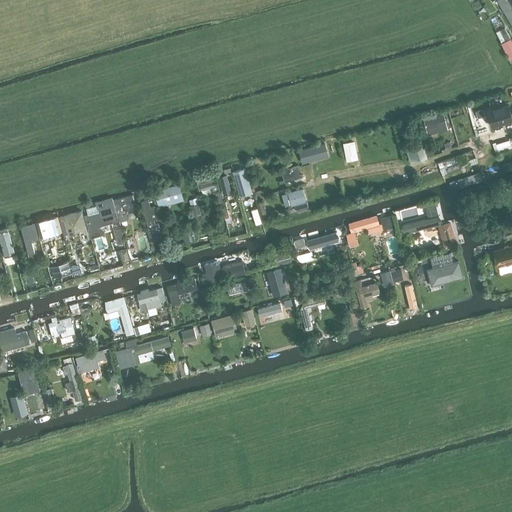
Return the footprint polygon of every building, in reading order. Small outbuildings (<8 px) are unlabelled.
[(511,4),(509,0),(496,0),(511,26),(511,4)] [(505,27),(496,32),(501,43),(511,38),(505,27)] [(511,58),(511,40),(511,38),(501,43),(510,59),(511,58)] [(511,114),(509,104),(488,110),(492,126),(511,119),(511,114)] [(483,109),(476,111),(478,118),(485,116),(483,109)] [(427,135),(448,129),(443,112),(422,117),(427,135)] [(422,139),(405,144),(411,163),(427,158),(422,139)] [(343,144),(346,162),(356,160),(355,156),(357,155),(354,141),(343,144)] [(445,148),(442,150),(443,152),(448,151),(447,149),(452,148),(450,141),(444,143),(445,148)] [(325,142),(299,149),(303,162),(329,155),(325,142)] [(477,157),(474,150),(465,153),(468,160),(477,157)] [(284,182),(303,177),(299,163),(280,169),(284,182)] [(245,167),(233,171),(240,196),(253,192),(245,167)] [(213,191),(219,190),(216,178),(219,177),(217,171),(208,174),(208,172),(195,176),(198,183),(200,191),(202,190),(204,195),(213,192),(213,191)] [(482,180),(480,172),(448,183),(451,191),(482,180)] [(224,195),(232,193),(227,174),(219,176),(224,195)] [(155,190),(159,207),(184,200),(180,184),(155,190)] [(285,208),(306,201),(302,188),(281,194),(285,208)] [(225,202),(222,190),(215,191),(218,203),(225,202)] [(120,220),(121,224),(127,222),(129,220),(126,210),(137,207),(133,193),(113,199),(119,220),(120,220)] [(119,220),(113,199),(112,197),(96,201),(97,205),(86,207),(88,214),(86,214),(92,238),(114,232),(117,243),(125,241),(121,224),(120,220),(119,220)] [(151,206),(149,198),(141,200),(150,235),(161,232),(159,222),(156,222),(155,219),(159,218),(155,205),(151,206)] [(268,220),(262,200),(256,202),(262,222),(268,220)] [(191,204),(189,205),(193,223),(196,223),(198,233),(206,231),(199,202),(191,204)] [(225,219),(230,217),(226,202),(221,203),(225,219)] [(295,205),(297,212),(309,208),(307,202),(295,205)] [(405,232),(441,224),(441,218),(439,215),(435,202),(425,204),(428,217),(403,223),(402,228),(405,232)] [(83,214),(61,219),(65,235),(87,229),(83,214)] [(393,214),(380,218),(384,231),(396,228),(393,214)] [(349,223),(351,232),(379,223),(377,215),(349,223)] [(57,217),(39,222),(43,236),(61,231),(57,217)] [(457,243),(451,221),(438,225),(444,247),(457,243)] [(35,253),(32,241),(39,239),(34,222),(20,226),(28,255),(35,253)] [(0,242),(5,257),(16,254),(9,230),(8,230),(7,227),(0,229),(0,242)] [(192,227),(182,229),(185,242),(195,240),(192,227)] [(307,244),(310,249),(339,241),(339,235),(336,231),(307,239),(307,244)] [(356,231),(352,232),(347,234),(350,246),(359,244),(356,231)] [(127,238),(125,239),(127,248),(131,261),(138,259),(138,256),(132,258),(130,249),(133,248),(133,246),(130,247),(127,238)] [(297,249),(306,245),(303,238),(294,241),(297,249)] [(511,244),(493,250),(498,267),(511,263),(511,244)] [(127,248),(119,250),(122,263),(131,261),(127,248)] [(291,261),(288,251),(275,254),(278,265),(291,261)] [(311,251),(304,253),(306,261),(313,259),(311,251)] [(430,257),(432,265),(453,260),(451,252),(430,257)] [(205,282),(245,272),(245,270),(247,267),(246,261),(242,259),(224,264),(222,267),(220,268),(218,260),(204,264),(206,274),(203,274),(205,282)] [(69,260),(63,262),(66,274),(73,272),(69,260)] [(464,276),(459,260),(427,269),(431,285),(464,276)] [(354,272),(364,269),(361,262),(352,265),(354,272)] [(30,265),(23,267),(27,284),(35,282),(30,265)] [(267,271),(273,296),(288,292),(281,267),(267,271)] [(380,273),(384,286),(394,284),(390,270),(380,273)] [(397,270),(392,271),(394,281),(400,280),(397,270)] [(252,275),(246,276),(249,288),(255,286),(252,275)] [(178,294),(198,289),(194,277),(166,285),(172,305),(181,302),(178,294)] [(368,306),(366,296),(380,293),(377,281),(362,286),(360,278),(353,280),(360,308),(368,306)] [(247,289),(245,279),(227,284),(230,294),(247,289)] [(410,308),(417,306),(412,284),(410,284),(409,283),(407,283),(407,285),(405,285),(410,308)] [(166,299),(162,286),(149,289),(149,287),(141,290),(141,291),(137,292),(140,304),(146,302),(148,308),(161,305),(160,300),(166,299)] [(206,294),(200,296),(204,311),(210,310),(206,294)] [(134,332),(124,295),(105,301),(108,311),(119,308),(126,334),(134,332)] [(326,302),(324,296),(305,300),(301,308),(306,329),(313,328),(309,311),(318,308),(318,304),(326,302)] [(285,307),(293,305),(291,298),(284,300),(285,307)] [(78,302),(70,304),(73,315),(74,314),(79,312),(79,313),(81,312),(78,302)] [(80,308),(82,315),(91,312),(89,306),(80,308)] [(273,311),(275,317),(295,312),(293,306),(273,311)] [(246,326),(257,323),(252,307),(241,310),(246,326)] [(358,309),(346,313),(352,330),(363,326),(358,309)] [(216,337),(238,331),(233,313),(211,319),(216,337)] [(52,322),(49,323),(51,330),(53,338),(59,336),(60,338),(75,333),(70,316),(58,320),(56,316),(51,317),(52,322)] [(137,325),(140,334),(151,330),(149,322),(137,325)] [(203,336),(212,334),(209,323),(199,325),(203,336)] [(16,333),(15,327),(0,331),(0,341),(3,350),(30,343),(27,330),(16,333)] [(181,330),(185,342),(197,339),(194,327),(181,330)] [(32,342),(37,340),(34,328),(28,330),(32,342)] [(95,334),(89,336),(92,347),(98,345),(95,334)] [(127,347),(114,350),(119,368),(141,362),(138,353),(171,344),(168,335),(137,344),(136,339),(126,342),(127,347)] [(76,358),(80,373),(98,368),(97,362),(110,358),(108,349),(93,353),(76,358)] [(73,389),(75,400),(82,398),(73,362),(65,364),(62,365),(65,373),(68,372),(70,380),(65,381),(68,391),(73,389)] [(24,394),(40,390),(34,368),(18,372),(24,394)] [(54,403),(51,388),(43,389),(46,404),(54,403)] [(23,393),(10,396),(16,417),(28,413),(23,393)]
